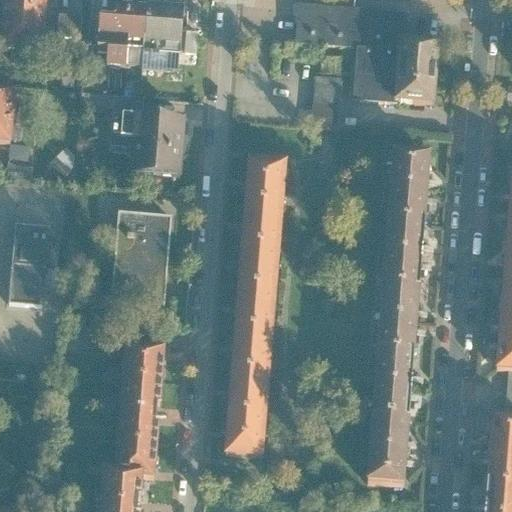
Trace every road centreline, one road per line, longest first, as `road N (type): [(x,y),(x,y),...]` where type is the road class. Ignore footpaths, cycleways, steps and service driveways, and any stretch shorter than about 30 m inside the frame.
road 1 (residential): [(443,511),(485,0)]
road 2 (residential): [(227,0),(186,511)]
